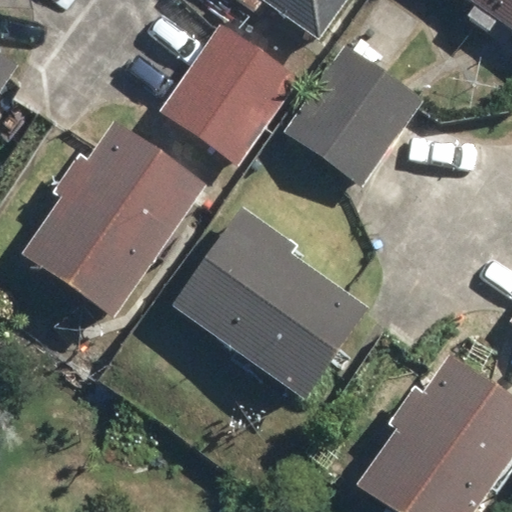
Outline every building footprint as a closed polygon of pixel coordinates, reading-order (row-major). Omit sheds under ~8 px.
[(242,0),(262,14),(271,0),(281,0),(331,34),(354,0),(242,0)] [(511,0),(483,0),(471,17),(488,29),(503,10),(511,16),(511,0)] [(230,17),(172,108),(253,159),(311,68),(230,17)] [(0,82),(23,49),(0,33),(0,82)] [(434,94),(355,41),(290,140),(370,192),(434,94)] [(126,119),(97,161),(86,153),(61,188),(72,196),(33,251),(122,313),(214,181),(126,119)] [(386,304),(248,201),(176,299),(314,401),(386,304)] [(511,385),(462,352),(436,390),(427,384),(400,424),(410,430),(368,493),(396,511),(483,511),(511,470),(511,385)]
